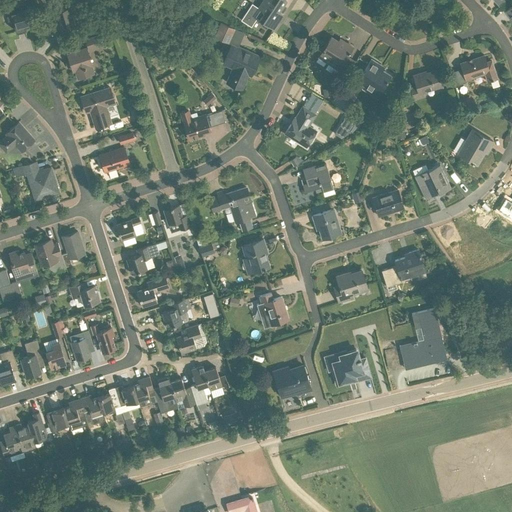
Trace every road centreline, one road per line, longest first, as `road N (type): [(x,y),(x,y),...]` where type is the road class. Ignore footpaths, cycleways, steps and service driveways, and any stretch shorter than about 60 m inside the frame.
road 1 (tertiary): [(3,511),(312,420),(511,372)]
road 2 (residential): [(303,260),(456,212),(511,151)]
road 3 (residential): [(173,180),(137,56),(106,0)]
road 4 (residential): [(494,24),(404,47),(330,6)]
road 5 (residential): [(240,145),(330,6)]
road 6 (residential): [(137,358),(90,208)]
road 7 (residential): [(0,403),(137,358)]
road 8 (residential): [(303,260),(263,163),(240,145)]
road 9 (residential): [(63,128),(46,67),(31,57),(14,64),(13,84),(23,93)]
